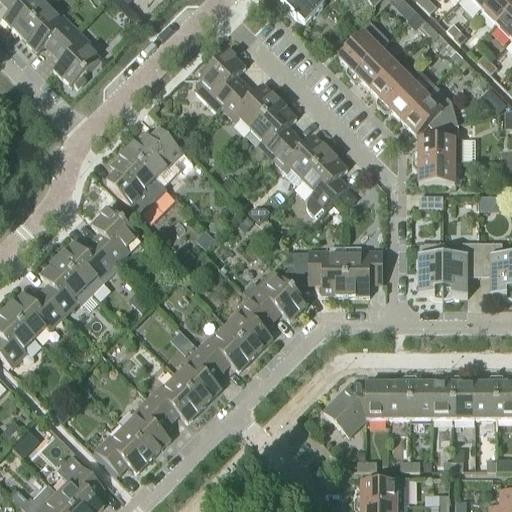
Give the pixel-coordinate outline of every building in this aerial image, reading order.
[(2,24),(19,41),(48,12),(38,3),(41,0),(8,0),(2,7),(10,16),(2,24)] [(95,0),(103,8),(111,0),(95,0)] [(115,0),(126,11),(135,2),(132,0),(115,0)] [(324,8),(325,5),(324,2),(326,0),(275,0),(304,29),(323,11),(324,8)] [(365,0),(373,12),(384,1),(383,0),(365,0)] [(397,12),(404,5),(398,0),(395,0),(390,5),(397,12)] [(420,0),(415,5),(422,12),(429,5),(423,0),(420,0)] [(466,0),(481,14),(494,0),(466,0)] [(511,0),(494,0),(481,14),(496,29),(511,13),(511,0)] [(436,12),(429,5),(422,12),(429,19),(436,12)] [(48,12),(19,41),(36,58),(44,49),(53,58),(76,34),(67,25),(62,20),(59,23),(48,12)] [(511,13),(496,29),(511,45),(511,43),(511,13)] [(446,36),(453,43),(459,36),(459,35),(465,28),(459,22),(446,36)] [(424,39),(431,32),(424,26),(418,32),(424,39)] [(431,32),(424,39),(431,46),(438,39),(431,32)] [(76,34),(53,58),(61,66),(53,75),(71,92),(73,90),(77,93),(86,85),(82,81),(99,64),(83,47),(86,44),(76,34)] [(459,36),(453,43),(459,49),(466,42),(459,36)] [(349,84),(379,54),(363,38),(338,63),(348,73),(346,75),(346,80),(349,84)] [(369,95),(395,69),(379,54),(349,84),(353,88),(358,88),(360,86),(369,95)] [(221,113),(245,90),(237,81),(245,73),(227,55),(210,72),(206,68),(197,77),(201,81),(198,83),(200,85),(195,90),(195,97),(216,119),(222,113),(221,113)] [(455,70),(462,63),(455,56),(449,62),(448,63),(455,70)] [(483,73),(490,66),(483,59),(476,66),(483,73)] [(462,63),(455,70),(462,76),(468,70),(462,63)] [(490,66),(483,73),(490,80),(497,73),(490,66)] [(395,69),(369,95),(378,104),(376,106),(376,111),(380,114),(410,84),(395,69)] [(410,84),(380,114),(384,118),(389,118),(391,116),(400,125),(425,100),(433,91),(434,90),(419,75),(410,84)] [(250,135),(279,107),(262,90),(254,98),(245,90),(221,113),(222,113),(231,123),(234,119),(250,135)] [(416,141),(428,129),(435,136),(457,131),(450,108),(433,91),(425,100),(400,125),(416,141)] [(505,110),(489,93),(480,102),(496,118),(505,110)] [(263,154),(272,164),(296,140),(287,132),(296,124),(279,107),(250,135),(266,151),(263,154)] [(457,131),(435,136),(435,144),(454,144),(457,144),(457,131)] [(193,169),(185,161),(161,137),(152,146),(144,138),(127,155),(166,195),(167,195),(163,191),(179,175),(183,179),(193,169)] [(190,145),(185,140),(179,140),(175,145),(182,152),(190,145)] [(272,164),(282,174),(282,178),(293,190),(297,190),(301,186),(330,158),(313,141),(304,149),(296,140),(272,164)] [(411,161),(411,166),(454,167),(454,166),(462,166),(462,144),(457,144),(454,144),(435,144),(418,144),(418,158),(415,158),(411,161)] [(140,221),(166,195),(127,155),(110,172),(118,180),(109,189),(140,221)] [(502,167),(511,166),(511,157),(502,157),(502,167)] [(316,224),(324,216),(348,192),(338,183),(347,175),(330,158),(301,186),(312,197),(307,202),(306,206),(305,209),(306,212),(307,215),(312,220),(316,224)] [(454,189),(454,167),(411,166),(411,172),(415,175),(418,175),(418,189),(454,189)] [(511,166),(502,167),(502,176),(511,176),(511,166)] [(233,198),(240,192),(229,181),(223,188),(233,198)] [(347,195),(339,203),(348,212),(356,203),(347,195)] [(418,213),(442,213),(442,202),(418,201),(418,213)] [(490,214),(490,201),(478,201),(478,214),(490,214)] [(99,238),(91,247),(114,270),(124,261),(121,257),(137,241),(135,238),(138,234),(129,225),(126,229),(109,212),(91,230),(99,238)] [(269,217),(264,212),(252,212),(247,217),(258,228),(269,217)] [(244,216),(234,226),(243,235),(253,225),(244,216)] [(218,226),(209,227),(209,235),(219,235),(218,226)] [(206,236),(196,246),(206,255),(216,245),(206,236)] [(57,264),(92,299),(118,274),(114,270),(91,247),(82,255),(74,247),(57,264)] [(418,301),(429,302),(442,302),(442,260),(443,248),(418,248),(418,301)] [(478,278),(478,248),(443,248),(442,260),(442,302),(466,302),(466,278),(478,278)] [(511,301),(511,260),(501,260),(501,248),(478,248),(478,278),(490,278),(490,302),(511,301)] [(196,262),(185,252),(177,262),(188,271),(196,262)] [(345,301),(345,252),(329,252),(329,256),(307,256),(307,290),(321,290),(321,301),(345,301)] [(345,252),(345,301),(369,301),(369,290),(382,290),(382,256),(360,256),(360,252),(345,252)] [(81,311),(92,299),(57,264),(40,281),(48,289),(40,297),(63,321),(73,312),(77,307),(81,311)] [(242,297),(248,303),(272,326),(281,318),(289,326),(307,308),(275,277),(269,277),(255,291),(252,287),(242,297)] [(136,295),(128,304),(143,317),(151,308),(136,295)] [(6,314),(34,343),(50,327),(54,331),(63,321),(40,297),(31,306),(23,297),(6,314)] [(242,316),(226,331),(255,360),(272,343),(264,335),(272,326),(248,303),(239,312),(242,316)] [(18,359),(34,343),(6,314),(0,320),(0,361),(11,373),(22,362),(18,359)] [(238,377),(255,360),(226,331),(210,347),(207,344),(197,353),(221,377),(230,369),(238,377)] [(213,385),(221,377),(197,353),(188,363),(191,366),(175,382),(204,411),(221,394),(213,385)] [(146,404),(170,428),(179,419),(187,428),(204,411),(175,382),(165,393),(161,389),(146,404)] [(388,425),(409,425),(409,382),(404,382),(400,386),(400,389),(388,389),(388,425)] [(431,425),(431,389),(418,389),(418,386),(415,382),(409,382),(409,425),(431,425)] [(431,425),(452,424),(452,382),(447,382),(444,385),(444,389),(431,389),(431,425)] [(474,424),(474,388),(461,388),(461,385),(458,382),(452,382),(452,424),(474,424)] [(474,424),(496,424),(496,382),(490,382),(487,385),(487,388),(474,388),(474,424)] [(496,382),(496,424),(511,424),(511,388),(505,388),(505,385),(501,382),(496,382)] [(365,425),(366,425),(366,389),(350,389),(323,416),(348,442),(365,425)] [(366,425),(388,425),(388,389),(366,389),(366,425)] [(162,436),(170,428),(146,404),(137,414),(140,417),(124,433),(153,462),(170,445),(162,436)] [(13,426),(0,438),(0,439),(9,449),(22,435),(13,426)] [(136,478),(153,462),(124,433),(114,443),(110,440),(95,456),(118,479),(127,470),(136,478)] [(58,499),(70,511),(101,511),(103,511),(95,503),(104,494),(72,461),(56,476),(68,489),(58,499)] [(511,464),(496,464),(496,467),(496,476),(511,476),(511,464)] [(366,476),(366,466),(357,466),(357,476),(366,476)] [(366,466),(366,476),(376,476),(376,466),(366,466)] [(409,476),(409,466),(400,466),(400,476),(409,476)] [(409,466),(409,476),(419,476),(419,467),(409,466)] [(453,476),(453,467),(443,467),(443,476),(453,476)] [(453,467),(453,476),(462,476),(462,467),(453,467)] [(486,467),(486,476),(496,476),(496,467),(486,467)] [(354,505),(354,511),(406,511),(408,511),(408,483),(395,483),(395,488),(360,488),(360,502),(357,502),(354,505)] [(70,511),(58,499),(57,500),(47,490),(31,505),(29,503),(20,511),(70,511)] [(488,511),(511,511),(511,495),(499,496),(499,510),(488,510),(488,511)] [(439,510),(449,510),(449,501),(439,501),(439,510)]
